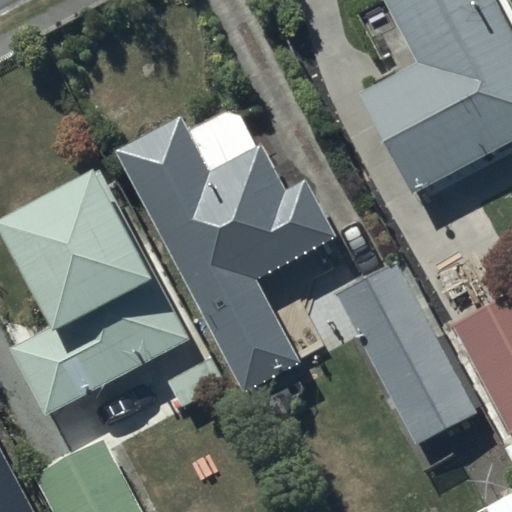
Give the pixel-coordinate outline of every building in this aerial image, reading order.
[(511,148),(511,22),(500,0),(387,0),(423,65),(365,96),(421,198),(511,148)] [(188,119),(121,156),(252,396),(308,366),(264,285),(345,241),(314,184),(294,195),(268,148),(219,175),(188,119)] [(198,343),(106,175),(7,229),(60,326),(14,351),(53,421),(198,343)] [(484,417),(405,264),(341,297),(420,449),(484,417)] [(511,298),(454,329),(511,438),(511,298)] [(0,511),(45,511),(0,432),(0,511)] [(144,511),(108,444),(41,480),(58,511),(144,511)] [(511,511),(511,489),(511,487),(501,493),(505,500),(490,508),(492,511),(511,511)]
